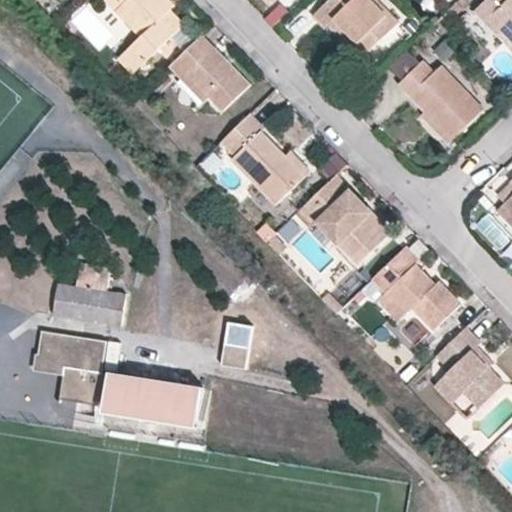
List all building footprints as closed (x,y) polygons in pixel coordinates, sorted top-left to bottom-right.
[(163,1),(163,0),(106,0),(141,35),(125,51),(142,66),(185,23),(172,9),(163,1)] [(176,4),(171,0),(163,0),(163,1),(172,9),(176,4)] [(334,18),(358,42),(369,52),(399,21),(378,0),(327,0),(313,14),(324,27),(329,23),(334,18)] [(511,0),(486,0),(475,11),(511,48),(511,0)] [(352,47),(358,42),(334,18),(329,23),(352,47)] [(203,34),(192,45),(203,56),(213,45),(203,34)] [(192,45),(170,65),(181,77),(187,71),(211,95),(224,110),(251,84),(213,45),(203,56),(192,45)] [(399,83),(424,60),(410,46),(386,69),(399,83)] [(142,66),(125,51),(118,58),(134,74),(142,66)] [(426,110),(453,139),(485,109),(442,65),(435,71),(424,60),(399,83),(426,110)] [(187,71),(181,77),(205,101),(211,95),(187,71)] [(449,143),(453,139),(426,110),(421,115),(449,143)] [(251,113),(221,143),(236,157),(232,160),(274,204),(307,175),(287,154),(264,130),(266,127),(251,113)] [(287,154),(307,175),(312,170),(292,149),(287,154)] [(337,174),(300,208),(314,223),(318,220),(338,241),(359,263),(393,231),(370,208),(365,214),(358,207),(363,201),(337,174)] [(249,194),(241,186),(230,196),(239,205),(249,194)] [(511,224),(511,206),(506,200),(497,209),(511,224)] [(370,208),(363,201),(358,207),(365,214),(370,208)] [(318,220),(314,223),(309,228),(330,250),(338,241),(318,220)] [(274,234),(267,240),(275,248),(282,241),(274,234)] [(420,261),(432,249),(418,234),(406,246),(420,261)] [(406,246),(389,263),(402,276),(384,294),(405,314),(413,306),(435,329),(462,303),(440,280),(437,283),(431,289),(424,284),(431,278),(417,263),(420,261),(406,246)] [(83,287),(126,295),(129,276),(85,268),(83,287)] [(437,283),(431,278),(424,284),(431,289),(437,283)] [(122,325),(126,295),(83,287),(61,283),(57,314),(122,325)] [(331,292),(325,299),(338,313),(345,306),(331,292)] [(405,314),(384,294),(378,300),(398,321),(405,314)] [(468,326),(436,356),(451,368),(435,385),(453,403),(463,391),(480,408),(506,383),(491,366),(475,350),(480,345),(484,341),(468,326)] [(106,411),(148,418),(159,419),(207,427),(212,388),(103,371),(108,339),(45,330),(40,360),(66,364),(65,374),(61,398),(107,404),(106,411)] [(226,338),(221,363),(249,368),(254,343),(226,338)] [(496,361),(480,345),(475,350),(491,366),(496,361)] [(35,370),(65,374),(66,364),(40,360),(37,359),(35,370)] [(463,391),(453,403),(469,419),(480,408),(463,391)] [(159,419),(148,418),(145,442),(155,444),(159,419)]
